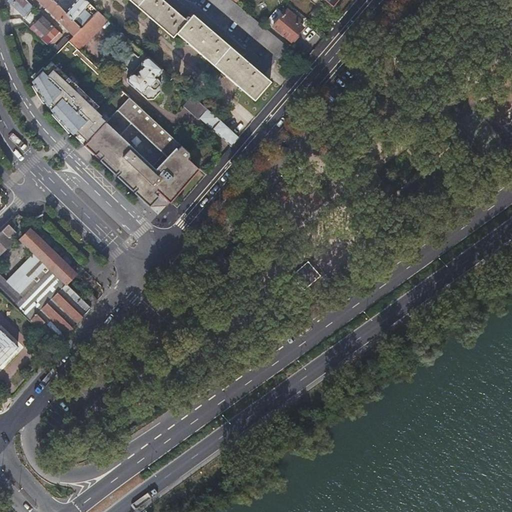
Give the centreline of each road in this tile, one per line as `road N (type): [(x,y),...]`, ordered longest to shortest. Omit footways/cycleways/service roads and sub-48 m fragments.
road 1 (primary): [(120,511),(511,229)]
road 2 (primary): [(511,192),(139,459)]
road 3 (secondary): [(379,0),(152,264)]
road 4 (primary): [(139,459),(117,458),(69,476),(42,466),(32,436),(57,376)]
road 5 (secondary): [(98,190),(31,114),(0,49)]
road 6 (secondary): [(152,264),(57,376)]
road 7 (secondary): [(42,182),(118,252),(152,264)]
